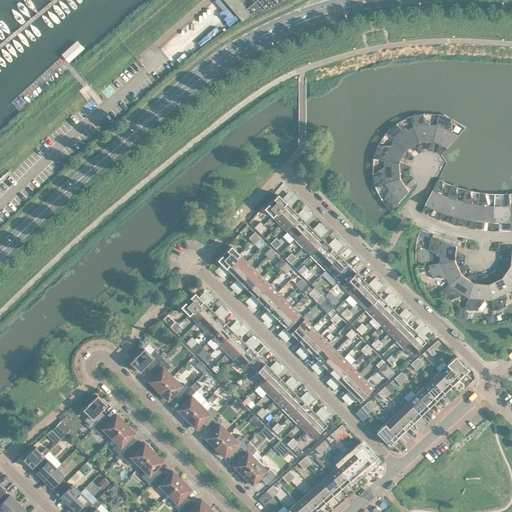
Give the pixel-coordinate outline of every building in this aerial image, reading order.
[(246,8),(244,5),(243,5),(238,0),(224,0),(238,15),(246,8)] [(249,0),(244,5),(246,8),(247,10),(268,0),(249,0)] [(408,110),(411,121),(412,120),(417,136),(431,135),(432,135),(435,119),(428,119),(427,118),(427,117),(425,113),(422,110),(422,108),(408,110)] [(437,108),(435,119),(432,135),(445,141),(446,142),(456,130),(449,126),(450,125),(450,123),(450,119),(449,115),(450,113),(437,108)] [(384,126),(392,134),(392,133),(404,144),(405,144),(417,136),(412,120),(411,121),(406,124),(405,123),(404,123),(400,120),(396,119),(394,117),(384,126)] [(371,152),(382,154),(398,157),(404,144),(392,133),(392,134),(389,140),(387,139),(386,139),(382,139),(378,140),(376,139),(371,152)] [(373,181),(383,178),(383,177),(398,172),(397,158),(398,157),(382,154),(382,161),(381,162),(380,162),(376,164),(373,167),(370,167),(373,181)] [(383,177),(383,178),(387,183),(386,185),(385,186),(383,189),(382,193),(380,195),(389,205),(407,185),(406,185),(399,173),(398,172),(383,177)] [(432,202),(439,205),(440,206),(445,191),(439,189),(440,187),(440,183),(440,178),(441,176),(436,173),(420,206),(428,209),(432,202)] [(449,208),(456,211),(460,196),(454,194),(455,192),(455,188),(454,184),(455,181),(449,179),(445,191),(440,206),(439,205),(436,213),(446,216),(449,208)] [(466,213),(473,214),(474,214),(476,199),(470,198),(470,196),(470,192),(469,187),(469,185),(463,184),(460,196),(456,211),(454,219),(463,220),(466,213)] [(483,215),(491,216),(492,201),(486,200),(486,198),(485,194),(483,190),(484,187),(477,187),(476,199),(474,214),(473,214),(472,222),(482,223),(483,215)] [(260,202),(268,211),(282,196),(274,188),(260,202)] [(492,201),(491,216),(499,216),(500,224),(510,224),(509,216),(508,200),(507,188),(501,188),(501,191),(499,195),(498,199),(498,201),(492,201)] [(268,211),(275,218),(289,204),(282,196),(268,211)] [(275,218),(283,226),(297,212),(289,204),(275,218)] [(283,226),(291,233),(305,219),(297,212),(283,226)] [(250,221),(253,225),(259,219),(256,215),(250,221)] [(259,219),(253,225),(256,228),(262,222),(259,219)] [(291,233),(298,241),(312,227),(305,219),(291,233)] [(244,232),(248,235),(254,229),(250,226),(244,232)] [(298,241),(306,249),(320,235),(312,227),(298,241)] [(254,229),(248,235),(250,238),(256,232),(254,229)] [(438,250),(437,257),(453,255),(453,254),(454,240),(455,239),(429,230),(428,234),(427,234),(427,240),(426,244),(428,244),(432,247),(435,249),(436,250),(438,250)] [(266,237),(269,240),(275,234),(272,231),(266,237)] [(275,234),(269,240),(271,243),(277,237),(275,234)] [(306,249),(314,256),(328,242),(320,235),(306,249)] [(213,254),(221,262),(235,248),(227,240),(213,254)] [(260,248),(263,251),(269,245),(266,242),(260,248)] [(314,256),(321,264),(335,250),(328,242),(314,256)] [(269,245),(263,251),(266,253),(272,247),(269,245)] [(281,253),(284,255),(290,249),(287,247),(281,253)] [(221,262),(229,270),(243,256),(235,248),(221,262)] [(290,249),(284,255),(287,258),(293,252),(290,249)] [(332,277),(332,278),(348,262),(335,250),(321,264),(329,272),(332,277)] [(444,272),(447,278),(447,279),(460,268),(459,268),(453,255),(437,257),(426,259),(428,263),(426,264),(429,269),(430,269),(431,272),(433,271),(437,272),(441,272),(443,272),(444,272)] [(229,270),(236,277),(250,263),(243,256),(229,270)] [(275,263),(278,266),(284,260),(281,257),(275,263)] [(299,259),(293,265),(296,268),(302,262),(299,259)] [(501,271),(500,272),(511,284),(510,284),(511,285),(511,260),(509,259),(509,260),(501,271)] [(284,260),(278,266),(281,269),(287,263),(284,260)] [(296,268),(299,271),(305,265),(302,262),(296,268)] [(338,281),(346,289),(360,275),(348,262),(332,278),(333,278),(338,281)] [(236,277),(244,285),(258,271),(250,263),(236,277)] [(305,265),(299,271),(302,273),(308,267),(305,265)] [(460,288),(466,292),(472,277),(460,268),(447,279),(447,278),(439,285),(442,288),(441,289),(446,292),(449,295),(450,293),(455,291),(458,290),(459,289),(460,288)] [(244,285),(252,293),(266,279),(258,271),(244,285)] [(291,278),(293,281),(299,275),(297,272),(291,278)] [(487,278),(490,294),(489,294),(491,305),(495,303),(496,305),(501,302),(504,300),(503,298),(504,294),(505,290),(505,288),(504,287),(510,284),(511,284),(500,272),(487,278)] [(299,275),(293,281),(296,284),(302,278),(299,275)] [(346,289),(354,296),(368,282),(360,275),(346,289)] [(466,292),(462,302),(467,303),(466,305),(472,304),(476,305),(476,303),(479,299),(481,296),(482,295),(482,293),(489,294),(490,294),(487,278),(486,278),(472,277),(466,292)] [(252,293),(259,300),(273,286),(266,279),(252,293)] [(314,281),(312,283),(319,290),(321,288),(314,281)] [(354,296),(361,304),(375,290),(368,282),(354,296)] [(259,300),(267,308),(281,294),(273,286),(259,300)] [(176,301),(184,309),(198,295),(190,287),(176,301)] [(310,294),(313,297),(319,291),(316,288),(310,294)] [(361,304),(369,311),(383,297),(375,290),(361,304)] [(319,291),(313,297),(316,299),(322,293),(319,291)] [(267,308),(274,316),(288,301),(281,294),(267,308)] [(184,309),(192,316),(206,302),(198,295),(184,309)] [(369,311),(376,319),(390,305),(383,297),(369,311)] [(335,299),(331,303),(336,308),(340,304),(335,299)] [(288,301),(274,316),(283,324),(297,310),(288,301)] [(192,316),(200,324),(214,310),(206,302),(192,316)] [(336,308),(339,311),(345,305),(342,302),(340,304),(336,308)] [(345,305),(339,311),(342,313),(348,307),(345,305)] [(376,319),(384,327),(398,313),(390,305),(376,319)] [(454,306),(452,311),(458,314),(460,308),(454,306)] [(326,313),(328,316),(334,310),(332,307),(326,313)] [(200,324),(207,332),(221,318),(214,310),(200,324)] [(334,310),(328,316),(331,319),(337,313),(334,310)] [(286,327),(294,335),(308,321),(300,313),(286,327)] [(384,327),(392,334),(406,320),(398,313),(384,327)] [(165,321),(169,324),(175,318),(171,315),(165,321)] [(351,323),(354,326),(360,320),(357,317),(351,323)] [(175,318),(169,324),(172,327),(178,321),(175,318)] [(207,332),(215,339),(229,325),(221,318),(207,332)] [(360,320),(354,326),(357,329),(363,323),(360,320)] [(392,334),(399,342),(413,328),(406,320),(392,334)] [(294,335),(302,343),(316,329),(308,321),(294,335)] [(341,329),(344,331),(350,325),(347,323),(341,329)] [(215,339),(222,347),(236,333),(229,325),(215,339)] [(350,325),(344,331),(346,334),(352,328),(350,325)] [(413,328),(399,342),(407,350),(421,336),(413,328)] [(302,343),(309,350),(323,336),(316,329),(302,343)] [(181,337),(184,340),(190,333),(187,331),(181,337)] [(367,338),(370,341),(376,335),(373,332),(367,338)] [(190,333),(184,340),(187,342),(193,336),(190,333)] [(222,347),(230,355),(244,340),(236,333),(222,347)] [(433,334),(426,341),(429,344),(436,337),(433,334)] [(376,335),(370,341),(372,344),(378,338),(376,335)] [(309,350),(317,358),(331,344),(323,336),(309,350)] [(356,344),(359,347),(365,341),(362,338),(356,344)] [(243,357),(248,362),(256,353),(244,340),(230,355),(238,363),(243,357)] [(365,341),(359,347),(362,350),(368,343),(365,341)] [(429,344),(426,341),(422,344),(428,350),(432,347),(429,344)] [(143,358),(148,363),(158,352),(150,344),(146,348),(140,342),(125,356),(135,366),(143,358)] [(317,358),(325,366),(339,352),(331,344),(317,358)] [(197,352),(199,355),(205,349),(203,346),(197,352)] [(382,354),(385,356),(391,350),(388,348),(382,354)] [(205,349),(199,355),(202,357),(208,351),(205,349)] [(391,350),(385,356),(388,359),(394,353),(391,350)] [(451,351),(442,358),(455,372),(464,364),(451,351)] [(144,375),(154,385),(168,371),(162,364),(166,360),(158,352),(148,363),(152,367),(144,375)] [(325,366),(332,373),(346,359),(339,352),(325,366)] [(413,352),(410,355),(415,361),(419,358),(413,352)] [(247,371),(255,379),(269,365),(256,353),(248,362),(252,366),(247,371)] [(371,359),(374,362),(380,356),(377,353),(371,359)] [(415,361),(410,355),(406,358),(412,365),(415,361)] [(380,356),(374,362),(377,365),(383,359),(380,356)] [(442,358),(435,366),(448,379),(455,372),(442,358)] [(211,359),(207,362),(212,367),(216,363),(211,359)] [(332,373),(340,381),(354,367),(346,359),(332,373)] [(210,369),(212,372),(219,366),(216,363),(212,367),(210,369)] [(255,379),(262,387),(276,373),(269,365),(255,379)] [(397,366),(393,369),(399,376),(403,373),(397,366)] [(435,366),(427,373),(440,387),(448,379),(435,366)] [(340,381),(347,389),(362,375),(354,367),(340,381)] [(399,376),(393,369),(390,373),(395,379),(399,376)] [(171,386),(176,391),(185,382),(177,374),(174,377),(168,371),(154,385),(163,394),(171,386)] [(262,387),(270,395),(284,381),(276,373),(262,387)] [(427,373),(419,381),(432,394),(440,387),(427,373)] [(192,375),(187,380),(191,385),(197,380),(192,375)] [(362,375),(347,389),(356,397),(370,383),(362,375)] [(173,404),(182,413),(197,399),(191,393),(195,388),(191,385),(187,380),(185,382),(176,391),(181,396),(173,404)] [(270,395),(278,402),(292,388),(284,381),(270,395)] [(381,381),(377,384),(383,390),(386,387),(381,381)] [(419,381),(411,388),(424,402),(432,394),(419,381)] [(383,390),(377,384),(373,387),(379,393),(383,390)] [(210,387),(204,393),(207,397),(213,390),(210,387)] [(278,402),(285,410),(299,396),(292,388),(278,402)] [(411,388),(403,396),(416,410),(424,402),(411,388)] [(87,424),(88,422),(99,411),(94,407),(103,399),(93,389),(78,403),(85,410),(80,414),(84,417),(82,419),(87,424)] [(237,397),(240,400),(242,398),(246,394),(243,391),(237,397)] [(246,394),(242,398),(247,402),(251,398),(246,394)] [(364,395),(361,398),(366,404),(370,401),(364,395)] [(285,410),(293,417),(307,403),(299,396),(285,410)] [(403,396),(395,404),(408,417),(416,410),(403,396)] [(361,398),(357,401),(363,408),(366,404),(361,398)] [(204,419),(213,410),(215,409),(207,401),(203,405),(197,399),(182,413),(192,423),(200,415),(204,419)] [(252,407),(255,410),(261,404),(258,401),(252,407)] [(293,417),(301,425),(315,411),(307,403),(293,417)] [(261,404),(255,410),(257,413),(263,407),(261,404)] [(395,404),(388,411),(400,424),(408,417),(395,404)] [(101,426),(107,432),(121,417),(112,408),(104,416),(99,411),(88,422),(97,430),(101,426)] [(201,432),(210,442),(225,427),(219,421),(221,418),(213,410),(204,419),(209,424),(201,432)] [(315,411),(301,425),(309,433),(323,419),(315,411)] [(388,411),(380,418),(393,432),(400,424),(388,411)] [(254,413),(249,417),(254,422),(258,417),(254,413)] [(267,422),(270,425),(276,419),(273,416),(267,422)] [(109,442),(117,450),(127,440),(123,435),(131,427),(121,417),(107,432),(113,438),(109,442)] [(393,432),(380,418),(372,426),(384,440),(393,432)] [(276,419),(270,425),(273,428),(279,422),(276,419)] [(337,419),(330,425),(333,428),(340,422),(337,419)] [(48,424),(56,433),(59,430),(61,429),(52,420),(48,424)] [(261,421),(257,425),(260,429),(265,424),(261,421)] [(47,423),(42,428),(52,438),(55,434),(56,433),(48,424),(47,423)] [(333,428),(330,425),(326,428),(332,435),(336,431),(333,428)] [(228,443),(233,448),(243,437),(245,435),(240,430),(238,432),(235,429),(231,433),(225,427),(210,442),(220,451),(228,443)] [(282,438),(285,441),(291,434),(288,432),(282,438)] [(291,434),(285,441),(288,443),(294,437),(291,434)] [(275,435),(269,440),(280,451),(286,445),(275,435)] [(129,454),(135,460),(150,446),(140,436),(132,444),(127,440),(117,450),(125,458),(129,454)] [(317,436),(314,439),(319,446),(323,442),(317,436)] [(229,460),(239,470),(253,455),(247,449),(251,445),(243,437),(233,448),(237,452),(229,460)] [(319,446),(314,439),(310,443),(316,449),(319,446)] [(357,439),(349,447),(361,461),(370,453),(357,439)] [(27,462),(29,461),(40,450),(36,446),(31,441),(18,453),(27,462)] [(41,441),(36,446),(40,450),(45,445),(41,441)] [(296,443),(292,447),(296,451),(300,447),(296,443)] [(145,479),(147,477),(156,468),(151,463),(159,455),(150,446),(135,460),(141,466),(137,471),(145,479)] [(349,447),(341,454),(353,468),(361,461),(349,447)] [(32,466),(40,474),(52,462),(40,450),(29,461),(33,465),(32,466)] [(301,450),(298,454),(303,460),(307,457),(301,450)] [(303,460),(298,454),(294,457),(299,463),(303,460)] [(341,454),(333,461),(345,475),(353,468),(341,454)] [(253,455),(239,470),(248,479),(256,471),(262,477),(271,468),(265,462),(262,465),(253,455)] [(333,461),(325,468),(337,482),(345,475),(333,461)] [(49,481),(53,485),(64,474),(52,462),(40,474),(47,482),(49,481)] [(157,482),(163,489),(178,474),(168,465),(160,473),(156,468),(147,477),(155,485),(157,482)] [(285,465),(281,468),(287,474),(290,471),(285,465)] [(287,474),(281,468),(278,471),(283,478),(287,474)] [(325,468),(316,475),(329,489),(337,482),(325,468)] [(100,472),(94,477),(99,482),(105,477),(100,472)] [(56,490),(64,498),(76,486),(64,474),(53,485),(57,489),(56,490)] [(167,497),(175,505),(184,496),(179,492),(187,484),(178,474),(163,489),(169,495),(167,497)] [(316,475),(308,483),(321,497),(329,489),(316,475)] [(109,479),(106,482),(116,493),(120,489),(109,479)] [(269,479),(265,482),(271,489),(274,486),(269,479)] [(271,489),(265,482),(261,486),(267,492),(271,489)] [(308,483),(300,490),(312,504),(321,497),(308,483)] [(0,507),(1,509),(13,496),(5,488),(4,490),(0,485),(0,507)] [(73,505),(77,509),(86,500),(82,496),(84,494),(76,486),(64,498),(71,506),(73,505)] [(121,489),(117,492),(124,499),(128,496),(121,489)] [(300,490),(292,497),(304,511),(312,504),(300,490)] [(97,511),(100,510),(92,502),(96,498),(92,493),(86,500),(77,509),(80,511),(97,511)] [(184,511),(186,511),(196,511),(206,502),(197,493),(188,501),(184,496),(175,505),(173,507),(176,510),(178,511),(184,511)] [(21,511),(24,509),(20,505),(21,504),(13,496),(1,509),(4,511),(21,511)] [(292,497),(284,504),(291,511),(302,511),(304,511),(292,497)] [(132,502),(128,506),(133,511),(138,508),(132,502)] [(206,502),(196,511),(215,511),(216,511),(206,502)]
